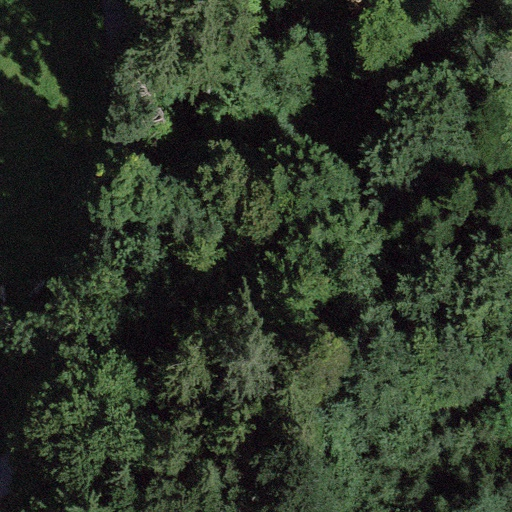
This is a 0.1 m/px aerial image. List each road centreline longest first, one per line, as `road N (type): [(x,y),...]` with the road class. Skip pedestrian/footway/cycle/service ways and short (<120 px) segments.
road 1 (unclassified): [(0,467),(83,425),(152,288),(153,0)]
road 2 (track): [(152,288),(511,135)]
